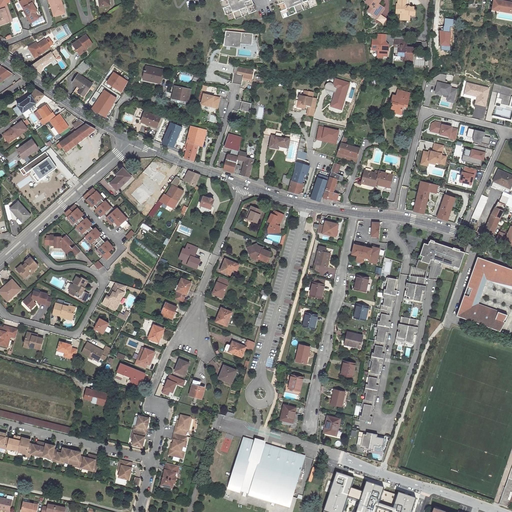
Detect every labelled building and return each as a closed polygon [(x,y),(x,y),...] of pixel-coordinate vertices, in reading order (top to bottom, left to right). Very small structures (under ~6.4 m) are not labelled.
[(0,0),(0,25),(9,22),(6,13),(9,12),(7,7),(4,0),(0,0)] [(23,10),(27,16),(29,15),(24,7),(25,6),(21,0),(19,1),(24,10),(23,10)] [(24,7),(29,15),(27,16),(31,22),(38,18),(35,12),(37,10),(32,2),(34,1),(32,0),(21,0),(25,6),(24,7)] [(52,5),(55,16),(64,14),(60,0),(49,0),(51,6),(52,5)] [(220,0),(226,15),(233,13),(236,19),(256,11),(252,0),(220,0)] [(276,0),(281,12),(288,9),(290,16),(311,8),(308,1),(310,0),(323,0),(325,2),(330,0),(276,0)] [(368,11),(374,15),(374,14),(378,17),(384,8),(378,4),(381,0),(380,0),(367,0),(366,2),(372,6),(368,11)] [(397,13),(401,13),(400,20),(410,20),(410,17),(410,15),(415,16),(416,8),(410,7),(409,6),(407,8),(404,5),(405,4),(406,4),(406,0),(398,0),(398,4),(397,4),(396,13),(397,13)] [(493,0),(492,11),(499,12),(499,9),(511,11),(511,12),(511,0),(505,0),(505,1),(500,1),(495,0),(493,0)] [(254,33),(226,30),(224,45),(240,47),(241,43),(253,45),(254,33)] [(372,50),(378,50),(377,58),(383,58),(383,56),(387,57),(388,51),(389,51),(390,46),(384,45),(384,43),(386,43),(386,35),(378,34),(378,40),(373,40),(372,50)] [(75,44),(78,49),(76,50),(80,55),(87,50),(86,49),(92,44),(86,35),(75,44)] [(36,42),(28,47),(35,57),(50,47),(45,39),(38,44),(36,42)] [(399,49),(398,56),(403,57),(402,60),(408,60),(408,59),(412,59),(413,48),(407,48),(407,40),(395,40),(394,49),(399,49)] [(43,67),(56,58),(51,52),(32,65),(33,68),(41,72),(43,67)] [(229,55),(220,53),(218,63),(227,65),(229,55)] [(81,75),(89,66),(83,61),(75,69),(81,75)] [(0,72),(5,76),(9,72),(0,66),(0,72)] [(143,80),(160,83),(161,78),(162,75),(163,70),(146,67),(143,80)] [(243,75),(243,77),(252,78),(253,70),(238,68),(237,74),(243,75)] [(130,81),(115,72),(108,83),(123,92),(130,81)] [(232,83),(242,85),(243,77),(243,75),(237,74),(234,73),(232,83)] [(84,96),(92,84),(80,76),(79,75),(73,84),(78,87),(75,90),(84,96)] [(335,91),(330,106),(342,110),(351,83),(335,78),(334,83),(335,86),(338,87),(336,92),(335,91)] [(453,85),(438,81),(435,93),(444,95),(443,97),(447,98),(447,101),(454,103),(458,89),(452,87),(453,85)] [(326,89),(335,91),(336,92),(338,87),(335,86),(334,83),(333,82),(332,82),(331,82),(330,82),(328,82),(327,82),(327,83),(326,84),(325,85),(325,86),(325,87),(325,88),(325,89),(326,89)] [(490,87),(467,82),(465,94),(477,96),(475,104),(486,107),(490,87)] [(511,88),(494,84),(493,91),(499,93),(496,105),(506,108),(506,106),(511,107),(511,119),(511,121),(511,88)] [(191,90),(175,87),(172,99),(188,102),(191,90)] [(30,99),(21,105),(20,103),(17,105),(18,106),(23,113),(28,109),(29,110),(38,103),(44,95),(35,90),(31,96),(31,95),(29,97),(30,99)] [(120,98),(105,90),(94,110),(108,118),(120,98)] [(298,106),(305,108),(307,107),(307,105),(309,105),(309,107),(307,114),(314,116),(318,98),(313,97),(314,92),(305,90),(304,96),(300,95),(298,106)] [(405,112),(409,100),(408,100),(410,94),(398,91),(396,97),(393,96),(391,101),(394,101),(393,103),(392,109),(395,110),(395,112),(394,113),(401,115),(402,111),(405,112)] [(203,96),(200,107),(217,111),(219,101),(203,96)] [(251,104),(243,102),(241,110),(249,112),(251,104)] [(45,105),(38,110),(43,118),(40,121),(43,125),(50,121),(55,117),(52,112),(51,113),(45,105)] [(23,113),(18,106),(13,109),(18,116),(23,113)] [(141,122),(157,128),(161,118),(145,112),(141,122)] [(55,136),(68,127),(59,114),(55,117),(50,121),(54,127),(50,130),(55,136)] [(72,125),(75,129),(84,122),(80,120),(72,125)] [(162,143),(174,148),(184,127),(172,121),(162,143)] [(442,122),(436,121),(431,123),(430,131),(440,134),(440,135),(449,137),(449,139),(456,140),(458,129),(453,128),(453,126),(442,124),(442,122)] [(21,122),(4,134),(10,142),(18,136),(27,130),(21,122)] [(96,129),(86,124),(57,145),(60,149),(63,147),(67,152),(96,129)] [(340,130),(319,125),(316,140),(337,145),(340,130)] [(209,130),(191,126),(187,142),(189,142),(201,146),(205,148),(209,130)] [(486,132),(469,128),(467,136),(474,138),(473,141),(490,145),(491,137),(485,136),(486,132)] [(161,142),(165,134),(158,132),(155,140),(161,142)] [(225,147),(233,149),(231,157),(228,156),(226,164),(225,166),(224,169),(234,173),(237,159),(239,151),(242,138),(229,134),(225,147)] [(276,146),(279,146),(288,148),(290,139),(281,138),(276,136),(272,136),(270,147),(275,148),(276,146)] [(32,140),(17,150),(22,158),(28,154),(28,155),(38,149),(32,140)] [(337,156),(356,162),(361,148),(341,141),(337,156)] [(201,146),(189,142),(185,159),(196,162),(201,146)] [(445,146),(434,143),(433,151),(429,150),(429,151),(423,150),(420,165),(429,167),(429,164),(436,165),(437,163),(445,165),(447,156),(443,155),(443,153),(445,146)] [(487,148),(474,145),(472,150),(466,148),(463,160),(481,164),(482,160),(484,161),(487,152),(486,152),(487,148)] [(50,147),(38,155),(60,181),(71,171),(50,147)] [(245,161),(241,175),(249,178),(254,160),(246,158),(247,153),(239,151),(237,159),(245,161)] [(297,162),(289,191),(301,194),(309,165),(302,163),(297,162)] [(342,165),(334,163),(332,171),(338,174),(342,165)] [(477,169),(465,166),(463,171),(462,171),(460,182),(472,185),(474,180),(475,180),(477,169)] [(117,190),(131,176),(123,168),(117,174),(119,176),(111,184),(117,190)] [(200,174),(190,170),(188,172),(184,181),(189,183),(188,183),(195,186),(200,174)] [(494,181),(510,189),(511,184),(511,176),(499,170),(494,181)] [(154,192),(163,180),(150,171),(142,184),(154,192)] [(332,171),(330,176),(337,179),(337,180),(338,180),(343,181),(344,176),(338,174),(332,171)] [(362,181),(369,183),(370,181),(371,182),(370,185),(375,187),(376,184),(378,174),(375,173),(365,171),(362,181)] [(383,184),(390,186),(393,175),(379,171),(379,172),(378,174),(376,184),(381,185),(382,182),(383,182),(383,184)] [(321,202),(329,178),(319,174),(311,198),(321,202)] [(288,186),(291,177),(284,175),(282,184),(288,186)] [(174,209),(184,191),(177,188),(180,182),(180,179),(176,176),(171,184),(172,185),(167,195),(165,194),(160,201),(159,200),(149,214),(153,217),(163,202),(166,204),(171,207),(174,209)] [(337,179),(330,176),(325,190),(334,193),(338,180),(337,180),(337,179)] [(43,181),(37,186),(40,189),(30,198),(37,206),(44,200),(43,198),(50,191),(45,185),(46,184),(43,181)] [(440,185),(421,181),(413,212),(425,214),(430,192),(437,193),(440,185)] [(101,199),(103,198),(93,187),(82,197),(92,208),(94,205),(101,199)] [(328,199),(332,201),(332,200),(337,201),(339,195),(334,193),(326,190),(325,190),(323,199),(328,200),(328,199)] [(43,198),(44,200),(52,193),(50,191),(43,198)] [(457,198),(446,194),(437,218),(449,221),(457,198)] [(211,209),(214,200),(213,199),(212,198),(210,198),(209,198),(204,196),(200,205),(201,206),(200,209),(210,212),(211,209)] [(499,203),(505,205),(508,198),(502,196),(499,203)] [(103,202),(101,199),(94,205),(97,208),(103,202)] [(482,211),(486,201),(480,199),(475,209),(482,211)] [(112,207),(105,200),(103,202),(97,208),(94,210),(100,217),(112,207)] [(18,202),(11,209),(19,219),(23,222),(30,216),(18,202)] [(491,238),(492,238),(505,205),(499,203),(498,202),(491,215),(483,234),(491,238)] [(257,223),(262,211),(251,206),(249,211),(251,211),(248,219),(257,223)] [(127,218),(117,207),(105,218),(111,225),(114,222),(118,227),(127,218)] [(70,209),(65,213),(68,215),(70,214),(71,215),(69,216),(68,217),(74,224),(75,223),(78,226),(84,220),(85,220),(82,216),(81,217),(80,216),(82,213),(78,208),(73,212),(70,209)] [(475,209),(472,217),(478,220),(482,211),(475,209)] [(278,225),(279,222),(281,223),(284,215),(276,211),(275,215),(273,214),(272,214),(268,221),(271,222),(270,225),(270,229),(271,233),(281,232),(280,226),(278,225)] [(85,220),(84,220),(78,226),(77,227),(83,233),(84,232),(87,236),(93,230),(94,230),(91,226),(90,227),(89,225),(91,223),(87,218),(85,220)] [(388,244),(389,222),(389,221),(380,220),(380,226),(379,237),(379,240),(379,243),(388,244)] [(325,221),(322,233),(333,236),(335,229),(337,230),(338,224),(325,221)] [(511,223),(507,237),(504,236),(502,242),(511,245),(511,223)] [(96,245),(102,240),(103,239),(99,236),(99,237),(98,235),(100,233),(96,228),(94,230),(93,230),(87,236),(86,237),(89,240),(91,239),(96,245)] [(499,232),(496,239),(502,242),(504,236),(505,234),(500,232),(499,232)] [(58,234),(50,234),(50,243),(54,243),(54,244),(54,246),(62,246),(68,251),(70,249),(72,247),(69,244),(72,241),(66,234),(62,238),(61,238),(61,236),(58,236),(58,234)] [(104,241),(103,239),(102,240),(96,245),(99,249),(98,250),(104,256),(113,247),(109,242),(106,245),(103,241),(104,241)] [(460,268),(465,252),(460,251),(453,249),(453,248),(445,246),(435,242),(435,243),(430,241),(429,245),(425,243),(420,255),(421,255),(420,260),(419,260),(416,268),(427,272),(431,259),(435,261),(436,260),(440,261),(440,262),(454,267),(455,266),(460,268)] [(70,249),(75,254),(80,249),(75,244),(72,247),(70,249)] [(248,250),(251,259),(258,261),(259,259),(267,262),(271,253),(262,249),(262,250),(258,249),(258,246),(257,244),(256,244),(252,246),(253,248),(248,250)] [(372,249),(354,244),(352,254),(357,256),(362,257),(362,259),(364,260),(365,257),(370,258),(372,249)] [(319,246),(315,264),(327,267),(329,262),(327,261),(329,253),(325,252),(326,248),(319,246)] [(116,250),(113,247),(104,256),(107,259),(115,252),(116,250)] [(486,279),(511,285),(511,268),(478,256),(456,315),(500,331),(509,315),(478,304),(478,303),(476,302),(482,290),(483,291),(483,289),(484,286),(486,279)] [(27,264),(24,266),(22,264),(17,269),(20,273),(23,271),(27,276),(30,273),(31,274),(34,271),(33,270),(39,265),(37,263),(34,260),(31,257),(25,262),(27,264)] [(226,259),(224,264),(221,271),(225,273),(227,274),(230,275),(233,269),(237,271),(239,265),(226,259)] [(94,265),(99,270),(103,266),(99,261),(94,265)] [(425,278),(418,277),(411,275),(409,283),(407,282),(406,287),(407,287),(409,287),(408,290),(407,290),(405,290),(404,298),(423,301),(425,294),(424,293),(422,293),(423,290),(424,290),(425,290),(426,286),(424,285),(425,278)] [(358,281),(356,290),(366,292),(369,278),(357,276),(356,280),(358,281)] [(77,293),(81,295),(79,297),(83,299),(86,292),(86,291),(84,290),(85,288),(84,287),(88,280),(83,278),(82,279),(77,277),(74,283),(75,283),(74,285),(71,290),(70,293),(76,296),(77,293)] [(186,294),(188,290),(189,290),(190,287),(188,287),(190,282),(182,278),(177,291),(179,291),(177,297),(184,300),(186,294)] [(384,294),(396,296),(397,291),(394,290),(396,280),(387,278),(386,282),(388,282),(386,289),(385,289),(384,294)] [(0,292),(8,300),(21,289),(12,279),(4,286),(5,287),(0,291),(0,292)] [(484,286),(485,283),(511,289),(511,285),(486,279),(484,286)] [(217,282),(214,290),(216,291),(214,294),(222,298),(227,286),(217,282)] [(320,298),(322,289),(324,290),(325,285),(313,282),(310,296),(320,298)] [(124,292),(127,286),(119,283),(116,288),(115,287),(112,291),(114,292),(111,297),(110,297),(110,296),(108,295),(103,303),(116,310),(119,304),(119,302),(122,296),(124,296),(125,293),(124,292)] [(33,292),(23,302),(29,308),(34,303),(33,302),(34,299),(37,300),(36,302),(44,304),(46,297),(47,294),(39,292),(39,293),(33,292)] [(395,301),(396,296),(384,294),(383,298),(384,298),(383,305),(381,305),(381,309),(387,311),(388,307),(391,307),(392,301),(395,301)] [(62,314),(67,315),(66,316),(73,318),(75,311),(73,311),(74,307),(73,306),(69,305),(69,307),(57,303),(56,303),(54,314),(61,316),(62,316),(62,314)] [(172,319),(177,307),(166,303),(161,314),(172,319)] [(358,310),(356,318),(365,321),(369,307),(357,305),(356,309),(358,310)] [(222,308),(218,318),(220,318),(218,322),(226,326),(232,312),(222,308)] [(378,325),(390,327),(391,322),(388,322),(389,315),(386,315),(387,311),(381,309),(380,314),(381,314),(380,321),(378,321),(378,325)] [(127,316),(128,312),(127,311),(124,316),(120,313),(118,317),(126,321),(128,317),(127,316)] [(313,329),(314,320),(316,320),(318,315),(306,313),(303,326),(313,329)] [(406,341),(410,319),(403,317),(401,324),(399,324),(398,328),(399,329),(400,329),(400,332),(399,332),(397,331),(396,339),(406,341)] [(94,329),(104,334),(105,330),(109,332),(110,332),(111,330),(111,328),(107,326),(109,323),(100,318),(94,329)] [(417,320),(410,319),(406,341),(415,343),(417,335),(416,335),(414,335),(415,332),(416,332),(417,332),(418,327),(416,327),(417,320)] [(0,344),(8,346),(10,336),(16,338),(18,329),(9,327),(9,329),(4,328),(4,327),(0,325),(0,344)] [(161,338),(164,329),(154,325),(149,338),(158,342),(160,338),(161,338)] [(389,333),(390,327),(378,325),(377,329),(378,330),(377,337),(375,336),(374,341),(381,342),(384,343),(386,332),(389,333)] [(37,337),(33,336),(33,334),(28,332),(25,342),(30,344),(30,346),(41,349),(44,338),(37,337)] [(349,344),(360,347),(363,335),(354,333),(354,334),(347,332),(345,341),(350,342),(349,344)] [(225,350),(242,357),(246,348),(253,350),(255,343),(247,340),(245,346),(233,341),(231,345),(228,344),(227,344),(225,349),(225,350)] [(371,357),(384,359),(385,354),(382,353),(383,347),(380,346),(381,342),(374,341),(374,345),(375,345),(374,353),(372,352),(371,357)] [(66,354),(69,355),(68,358),(75,360),(78,350),(71,348),(72,345),(60,342),(58,351),(66,353),(66,354)] [(99,350),(97,349),(98,348),(88,342),(82,352),(89,356),(90,355),(94,357),(94,359),(98,361),(100,358),(105,360),(112,348),(107,346),(104,351),(101,349),(99,350)] [(300,344),(296,361),(305,364),(307,355),(308,355),(310,347),(300,344)] [(137,359),(140,361),(150,365),(155,352),(142,347),(137,359)] [(383,364),(384,359),(371,357),(371,361),(372,361),(371,368),(369,368),(368,372),(375,373),(378,374),(380,364),(383,364)] [(185,375),(190,363),(181,360),(179,364),(178,364),(177,367),(179,367),(177,372),(185,375)] [(352,377),(356,364),(344,361),(343,366),(345,366),(343,375),(352,377)] [(138,384),(141,378),(143,379),(145,374),(121,364),(118,371),(124,374),(125,372),(133,375),(132,378),(130,381),(138,384)] [(224,365),(219,378),(231,383),(236,370),(224,365)] [(374,378),(375,373),(368,372),(367,377),(369,377),(368,384),(366,384),(365,388),(378,390),(379,385),(376,385),(377,378),(374,378)] [(184,387),(187,381),(170,374),(163,394),(169,396),(170,392),(175,393),(178,385),(184,387)] [(298,391),(300,382),(302,382),(303,378),(292,375),(288,388),(298,391)] [(190,396),(201,399),(205,387),(199,386),(193,384),(190,396)] [(362,404),(369,405),(370,401),(373,401),(374,395),(377,396),(378,390),(365,388),(364,392),(366,392),(365,400),(363,399),(362,404)] [(92,403),(105,407),(107,397),(99,395),(100,392),(87,389),(84,399),(92,401),(92,403)] [(342,407),(345,392),(334,389),(331,404),(342,407)] [(359,420),(371,422),(372,417),(370,416),(372,405),(369,405),(362,404),(361,408),(363,408),(362,416),(360,415),(359,420)] [(284,405),(281,420),(290,422),(292,413),(293,413),(295,408),(284,405)] [(72,428),(0,410),(0,416),(71,434),(72,428)] [(147,429),(149,418),(139,416),(138,417),(136,416),(134,417),(133,425),(134,425),(133,430),(144,432),(145,428),(147,429)] [(176,427),(174,434),(186,436),(187,431),(189,431),(192,419),(181,416),(180,421),(178,427),(176,427)] [(327,416),(323,433),(335,435),(337,425),(339,426),(340,419),(327,416)] [(144,432),(133,430),(132,434),(134,435),(133,439),(132,445),(142,447),(145,437),(143,437),(144,432)] [(7,434),(0,432),(0,447),(7,449),(10,438),(6,437),(7,434)] [(369,449),(372,433),(367,432),(366,435),(363,434),(363,437),(359,436),(357,445),(365,447),(365,448),(369,449)] [(377,437),(378,434),(372,433),(369,449),(373,450),(374,448),(382,450),(384,438),(377,437)] [(186,436),(174,434),(173,440),(174,440),(173,444),(172,449),(170,449),(169,455),(183,459),(185,453),(182,452),(183,447),(184,443),(185,443),(187,437),(186,436)] [(19,451),(22,438),(15,436),(14,439),(10,438),(7,449),(11,450),(12,449),(19,451)] [(30,440),(22,438),(19,451),(19,452),(27,454),(26,456),(30,457),(31,454),(34,444),(30,443),(30,440)] [(307,458),(243,439),(227,492),(290,511),(307,458)] [(38,445),(34,444),(31,454),(43,457),(47,444),(39,442),(38,445)] [(56,461),(59,451),(55,450),(55,446),(47,444),(43,457),(48,458),(52,459),(52,460),(56,461)] [(69,463),(72,450),(64,448),(63,452),(59,451),(56,461),(60,463),(61,461),(65,462),(69,463)] [(82,468),(85,457),(81,456),(82,453),(72,450),(69,463),(74,464),(78,465),(78,467),(82,468)] [(89,458),(85,457),(82,468),(97,472),(101,457),(90,455),(89,458)] [(132,468),(133,463),(121,460),(120,465),(122,466),(121,471),(119,477),(130,480),(132,468)] [(178,474),(179,467),(166,463),(164,471),(165,471),(161,486),(172,489),(173,484),(175,485),(176,479),(175,478),(176,474),(178,474)] [(348,476),(333,471),(320,511),(337,511),(343,495),(353,498),(348,511),(405,511),(411,495),(392,489),(391,492),(377,487),(377,485),(360,479),(357,489),(345,485),(348,476)] [(509,508),(511,500),(511,475),(511,479),(508,478),(499,504),(509,508)] [(1,508),(3,509),(2,510),(10,511),(12,500),(0,497),(0,509),(1,510),(1,508)] [(23,511),(36,511),(38,505),(24,502),(22,511),(23,511)]
